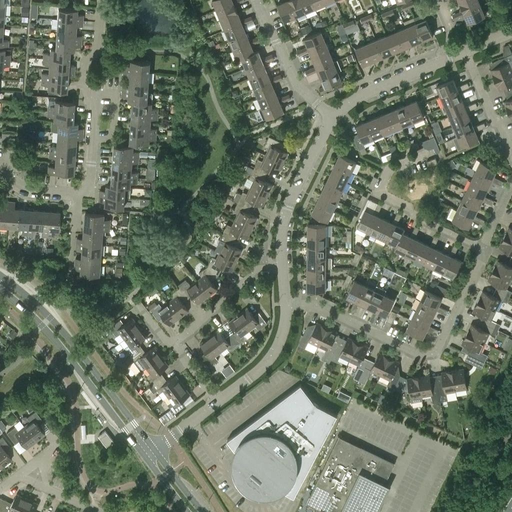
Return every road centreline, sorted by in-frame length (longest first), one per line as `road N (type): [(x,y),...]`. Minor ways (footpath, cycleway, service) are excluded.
road 1 (residential): [(287,302),(316,303),(419,354),(433,353),(483,251)]
road 2 (tertiary): [(0,283),(66,345),(151,455)]
road 3 (residential): [(74,190),(89,177),(94,106),(83,87),(85,60),(98,49),(101,0)]
road 4 (residential): [(483,251),(378,196),(391,169),(433,153)]
road 5 (residential): [(282,270),(288,207),(334,117)]
road 6 (residential): [(334,117),(346,104),(468,51)]
road 7 (residential): [(169,347),(261,273),(282,270)]
road 8 (residential): [(216,402),(272,357),(287,302)]
